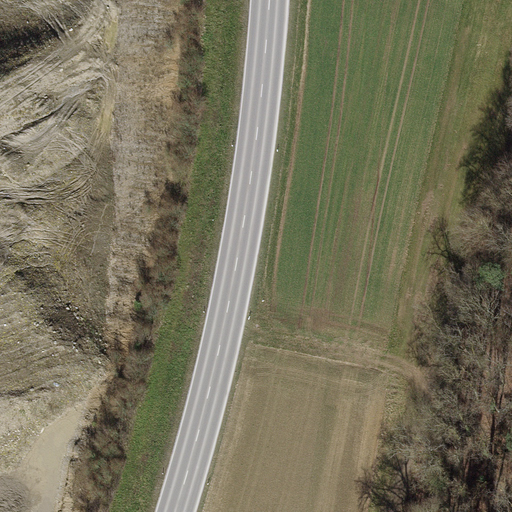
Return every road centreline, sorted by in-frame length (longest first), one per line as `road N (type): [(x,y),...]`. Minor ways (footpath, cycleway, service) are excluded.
road 1 (secondary): [(266,0),(241,214),(194,438),(169,511)]
road 2 (track): [(392,511),(429,373)]
